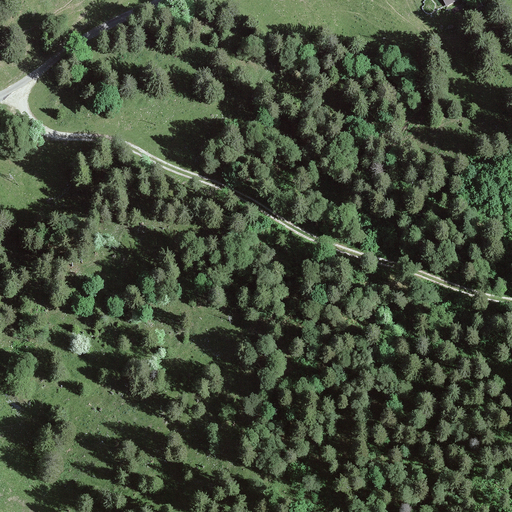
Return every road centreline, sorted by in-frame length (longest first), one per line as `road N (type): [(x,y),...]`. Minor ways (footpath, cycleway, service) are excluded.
road 1 (track): [(511,284),(366,250),(123,129),(23,114),(10,92)]
road 2 (unclassified): [(0,97),(92,34),(173,0)]
